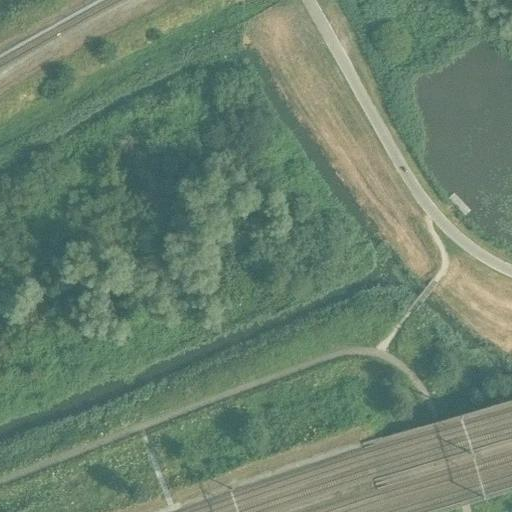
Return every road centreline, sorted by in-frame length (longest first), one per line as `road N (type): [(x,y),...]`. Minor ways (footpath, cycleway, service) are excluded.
road 1 (track): [(0,486),(358,351),(389,359),(413,378),(466,511)]
road 2 (unclassified): [(511,271),(430,211),(306,0)]
